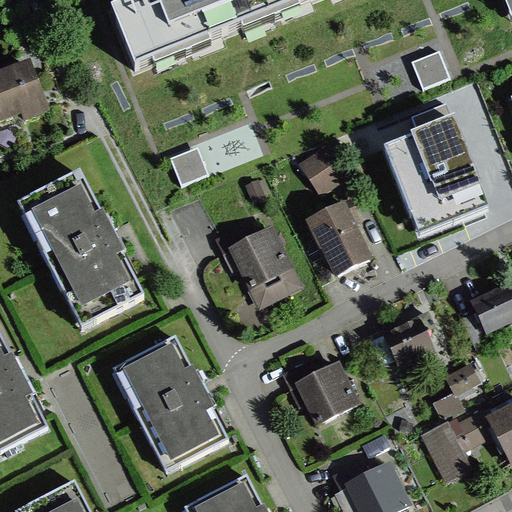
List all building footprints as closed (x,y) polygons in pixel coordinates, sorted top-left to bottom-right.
[(135,0),(109,10),(135,75),(318,0),(135,0)] [(415,59),(426,89),(454,79),(443,49),(415,59)] [(29,64),(0,74),(0,127),(24,118),(26,124),(48,116),(29,64)] [(419,136),(386,150),(421,238),(472,217),(489,210),(447,106),(412,120),(419,136)] [(301,168),(321,198),(350,178),(330,148),(301,168)] [(198,151),(171,161),(182,187),(208,177),(198,151)] [(78,175),(18,205),(84,332),(144,301),(122,260),(124,258),(103,216),(101,218),(78,175)] [(259,181),(246,187),(255,205),(267,199),(259,181)] [(345,206),(308,224),(338,283),(374,264),(345,206)] [(243,228),(217,241),(234,274),(239,275),(248,293),(250,292),(260,311),(302,289),(272,231),(251,242),(243,228)] [(477,315),(487,336),(511,324),(511,297),(508,289),(473,306),(477,315)] [(487,336),(477,315),(462,322),(476,352),(491,345),(487,336)] [(418,317),(382,335),(384,339),(371,345),(382,368),(395,362),(401,373),(437,355),(418,317)] [(0,339),(0,456),(48,432),(32,401),(35,400),(13,359),(11,360),(0,339)] [(175,342),(116,373),(171,477),(230,446),(175,342)] [(361,407),(341,364),(312,378),(305,364),(281,375),(298,411),(305,407),(316,429),(361,407)] [(470,366),(445,380),(454,396),(436,406),(445,424),(464,413),(456,398),(480,385),(470,366)] [(494,417),(486,421),(496,439),(511,469),(511,400),(491,412),(494,417)] [(447,486),(474,472),(465,455),(496,439),(486,421),(480,409),(450,425),(449,423),(421,438),(447,486)] [(385,438),(363,448),(376,473),(390,466),(397,463),(385,438)] [(404,511),(411,509),(390,466),(376,473),(363,480),(357,468),(335,478),(351,511),(358,507),(360,511),(404,511)] [(263,511),(247,480),(186,511),(263,511)] [(88,511),(75,488),(28,511),(88,511)]
